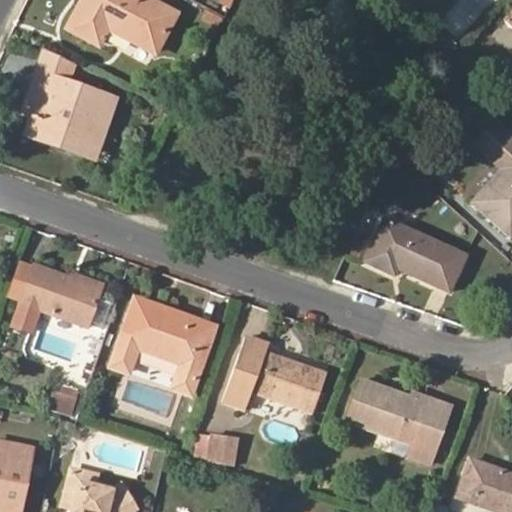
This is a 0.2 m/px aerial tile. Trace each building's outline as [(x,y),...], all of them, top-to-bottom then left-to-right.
[(108,28),(155,52),(176,13),(151,0),(80,0),(66,28),(99,45),(108,28)] [(459,0),(442,17),(457,33),(490,0),(459,0)] [(450,57),(460,46),(441,29),(431,40),(450,57)] [(26,132),(95,157),(115,99),(70,82),(76,64),(46,49),(32,88),(40,91),(32,115),(26,132)] [(32,88),(24,111),(32,115),(40,91),(32,88)] [(474,201),(509,232),(511,229),(511,137),(496,123),(478,144),(503,167),(474,201)] [(398,155),(418,173),(438,152),(419,134),(398,155)] [(396,267),(449,290),(464,254),(383,217),(366,260),(394,272),(396,267)] [(20,261),(9,296),(22,300),(34,266),(20,261)] [(88,319),(104,325),(112,302),(95,296),(98,288),(34,266),(22,300),(86,323),(88,319)] [(171,389),(188,395),(212,327),(134,299),(110,368),(131,375),(142,347),(180,360),(171,389)] [(75,357),(85,325),(46,312),(35,344),(75,357)] [(273,328),(250,321),(245,335),(267,343),(273,328)] [(251,390),(312,411),(326,371),(265,350),(267,343),(245,335),(223,401),(245,408),(251,390)] [(444,428),(420,420),(427,397),(413,393),(412,396),(362,380),(348,421),(413,442),(409,454),(433,463),(444,428)] [(444,428),(451,406),(427,397),(420,420),(444,428)] [(206,460),(224,463),(229,436),(211,434),(206,460)] [(0,511),(18,511),(32,448),(0,441),(0,511)] [(458,494),(511,511),(511,474),(470,459),(458,494)] [(70,464),(61,507),(73,510),(81,480),(98,483),(101,471),(70,464)] [(131,511),(138,509),(121,483),(115,487),(98,483),(81,480),(73,510),(72,511),(131,511)] [(430,511),(449,511),(451,507),(435,501),(430,511)]
